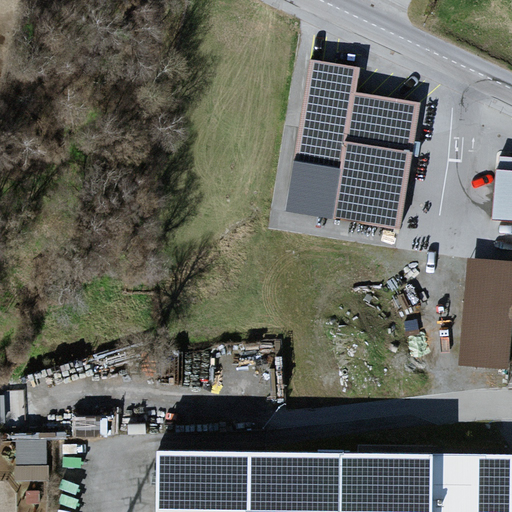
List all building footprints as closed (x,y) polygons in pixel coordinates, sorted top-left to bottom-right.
[(362,71),(311,63),(294,170),(345,178),(338,223),(405,233),(424,111),(357,101),(362,71)] [(491,218),(511,219),(511,171),(497,171),(491,218)] [(507,363),(511,280),(511,264),(468,262),(462,361),(507,363)] [(50,477),(49,432),(17,432),(18,478),(50,477)] [(158,452),(157,511),(510,511),(511,456),(158,452)]
